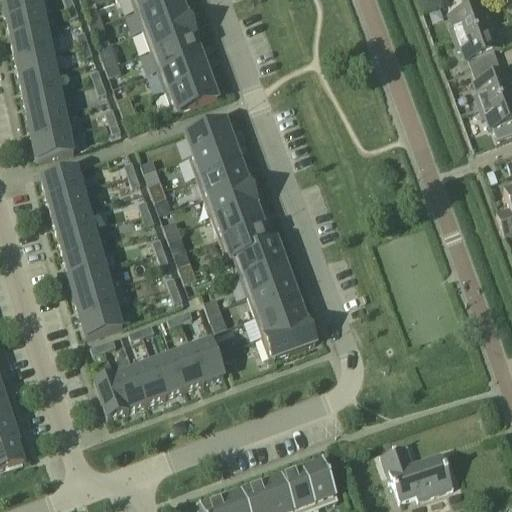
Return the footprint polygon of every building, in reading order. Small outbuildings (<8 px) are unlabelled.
[(6,26),(43,17),(39,0),(22,0),(1,5),(6,26)] [(69,0),(66,0),(62,2),(66,13),(73,10),(69,0)] [(91,0),(90,0),(79,4),(83,13),(95,9),(91,0)] [(128,0),(135,18),(179,2),(178,0),(128,0)] [(426,0),(417,3),(422,16),(442,9),(439,0),(426,0)] [(470,0),(446,8),(451,20),(449,21),(453,33),(449,34),(453,45),(493,31),(485,8),(476,11),(472,0),(470,0)] [(186,20),(179,2),(135,18),(142,37),(187,21),(187,20),(186,20)] [(70,25),(78,22),(73,10),(66,13),(70,25)] [(47,37),(43,17),(6,26),(10,45),(47,37)] [(99,21),(87,25),(90,34),(102,29),(99,21)] [(195,42),(187,21),(142,37),(150,58),(195,42)] [(102,29),(90,34),(93,43),(105,38),(102,29)] [(501,53),(493,31),(453,45),(457,56),(461,54),(465,66),(467,65),(471,77),(497,67),(493,56),(501,53)] [(14,65),(52,57),(47,37),(10,45),(14,65)] [(80,52),(88,49),(84,38),(76,41),(80,52)] [(150,58),(157,78),(201,62),(194,43),(195,42),(150,58)] [(84,63),(92,61),(88,49),(80,52),(84,63)] [(18,85),(56,77),(52,57),(14,65),(18,85)] [(114,61),(102,65),(105,74),(117,70),(114,61)] [(209,82),(201,62),(157,78),(164,98),(209,82)] [(475,101),(479,113),(511,100),(511,83),(509,76),(501,79),(497,67),(471,77),(475,88),(474,89),(478,100),(475,101)] [(117,70),(105,74),(108,83),(120,78),(117,70)] [(97,76),(90,79),(94,91),(102,88),(97,76)] [(23,105),(60,97),(56,77),(18,85),(23,105)] [(216,104),(209,82),(164,98),(172,120),(216,104)] [(94,91),(98,102),(106,99),(102,88),(94,91)] [(60,97),(23,105),(27,125),(64,117),(60,97)] [(511,138),(511,100),(479,113),(483,124),(486,122),(490,134),(492,133),(496,144),(511,138)] [(128,102),(116,106),(120,115),(132,110),(128,102)] [(132,110),(120,115),(123,124),(135,119),(132,110)] [(104,118),(108,129),(116,126),(112,115),(104,118)] [(69,137),(64,117),(27,125),(31,145),(69,137)] [(120,138),(116,126),(108,129),(112,141),(120,138)] [(193,162),(232,148),(225,126),(185,141),(193,162)] [(69,137),(31,145),(36,166),(73,158),(69,137)] [(240,168),(232,148),(193,162),(188,164),(196,184),(240,168)] [(152,166),(140,171),(143,180),(155,176),(152,166)] [(247,187),(240,168),(196,184),(203,204),(248,187),(247,187)] [(128,183),(135,180),(131,169),(123,171),(128,183)] [(77,174),(40,185),(46,205),(83,195),(77,174)] [(135,180),(128,183),(132,194),(139,191),(135,180)] [(147,192),(151,200),(163,196),(160,187),(147,192)] [(256,209),(248,187),(203,204),(211,225),(256,209)] [(511,194),(503,198),(509,215),(497,219),(504,240),(511,237),(511,194)] [(83,195),(46,205),(51,225),(88,215),(83,195)] [(154,209),(166,205),(163,196),(151,200),(154,209)] [(137,210),(142,221),(149,219),(145,207),(137,210)] [(255,210),(256,209),(211,225),(218,245),(262,229),(255,210)] [(57,245),(94,234),(88,215),(51,225),(57,245)] [(146,233),(153,230),(149,219),(142,221),(146,233)] [(162,232),(166,241),(178,236),(174,227),(162,232)] [(269,248),(262,229),(218,245),(225,265),(277,246),(276,245),(269,248)] [(57,245),(62,264),(99,254),(94,234),(57,245)] [(169,250),(181,245),(178,236),(166,241),(169,250)] [(156,260),(163,257),(159,245),(151,248),(156,260)] [(284,267),(277,246),(225,265),(225,266),(237,262),(244,281),(284,267)] [(62,264),(68,284),(105,274),(99,254),(62,264)] [(163,257),(156,260),(160,271),(167,268),(163,257)] [(291,287),(284,267),(244,281),(251,302),(291,287)] [(177,273),(180,281),(193,277),(189,268),(177,273)] [(68,284),(73,304),(110,293),(105,274),(68,284)] [(184,290),(196,286),(193,277),(180,281),(184,290)] [(173,284),(165,287),(170,298),(177,295),(173,284)] [(291,287),(251,302),(259,322),(299,307),(291,287)] [(116,313),(110,293),(73,304),(79,323),(116,313)] [(174,309),(181,307),(177,295),(170,298),(174,309)] [(203,309),(206,318),(218,314),(215,305),(203,309)] [(306,326),(299,307),(259,322),(266,341),(264,342),(265,342),(307,327),(307,326),(306,326)] [(116,313),(79,323),(85,344),(122,334),(116,313)] [(222,322),(218,314),(206,318),(209,327),(222,322)] [(177,321),(180,328),(192,324),(189,317),(177,321)] [(166,325),(169,333),(180,328),(177,321),(166,325)] [(273,364),(315,349),(307,327),(265,342),(273,364)] [(142,343),(153,339),(150,331),(139,335),(142,343)] [(142,343),(139,335),(128,339),(131,347),(142,343)] [(112,345),(101,349),(104,357),(115,353),(112,345)] [(230,345),(218,350),(221,358),(234,354),(230,345)] [(210,346),(189,353),(203,389),(223,382),(210,346)] [(101,349),(89,354),(92,361),(104,357),(101,349)] [(189,353),(170,360),(184,396),(203,389),(189,353)] [(225,367),(237,363),(234,354),(221,358),(225,367)] [(165,403),(184,396),(170,360),(151,367),(165,403)] [(165,403),(151,367),(132,375),(146,410),(165,403)] [(113,382),(127,418),(146,410),(132,375),(113,382)] [(93,389),(106,425),(127,418),(113,382),(93,389)] [(0,429),(10,426),(3,405),(0,406),(0,429)] [(0,451),(17,446),(10,426),(0,429),(0,451)] [(0,478),(3,477),(3,475),(24,468),(17,446),(0,451),(0,478)] [(380,462),(390,488),(393,487),(400,508),(417,502),(418,507),(454,494),(442,460),(413,470),(407,452),(380,462)] [(301,474),(315,511),(323,511),(337,507),(322,466),(301,474)] [(315,511),(301,474),(300,474),(281,481),(292,511),(315,511)] [(292,511),(281,481),(280,482),(261,489),(269,511),(292,511)] [(269,511),(261,489),(240,497),(246,511),(269,511)] [(223,511),(246,511),(240,497),(220,504),(223,511)]
